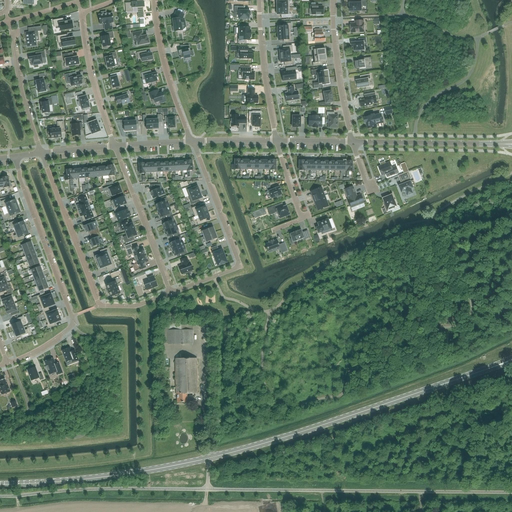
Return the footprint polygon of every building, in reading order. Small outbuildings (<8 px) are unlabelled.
[(136,0),(137,2),(125,3),(125,12),(133,11),(132,8),(137,8),(138,18),(143,18),(143,7),(144,7),(143,2),(142,2),(142,0),(136,0)] [(277,8),(289,8),(289,2),(290,2),(290,0),(281,0),(282,1),(276,2),(276,3),(275,3),(276,6),(277,6),(277,8)] [(359,0),(359,3),(350,3),(350,7),(350,11),(351,11),(351,13),(354,12),(354,11),(362,11),(361,6),(366,6),(365,0),(359,0)] [(317,3),(309,3),(309,9),(312,9),(312,15),(316,15),(316,16),(320,15),(320,14),(323,14),(323,13),(324,13),(324,9),(323,9),(323,6),(317,7),(317,3)] [(240,11),(241,7),(234,7),(234,14),(238,14),(238,15),(239,15),(239,19),(242,19),(242,20),(246,20),(246,19),(249,19),(249,16),(250,16),(250,12),(249,12),(249,11),(240,11)] [(289,8),(277,8),(277,10),(276,10),(276,14),(277,13),(277,15),(282,15),(282,18),(291,18),(291,14),(289,14),(289,8)] [(113,22),(112,13),(106,14),(105,12),(101,12),(101,15),(98,15),(100,24),(104,24),(105,30),(112,29),(111,23),(113,22)] [(182,20),(184,14),(176,12),(174,16),(176,17),(175,19),(172,19),(173,26),(172,27),(173,32),(186,30),(184,21),(182,20)] [(64,18),(53,20),(54,27),(59,26),(60,31),(73,29),(72,26),(73,26),(72,22),(71,21),(64,22),(64,18)] [(351,33),(364,32),(364,23),(363,24),(363,21),(355,21),(355,24),(350,24),(351,33)] [(284,27),(277,27),(278,34),(290,33),(290,29),(291,29),(291,23),(284,24),(284,27)] [(238,34),(250,34),(250,31),(249,31),(249,28),(246,28),(246,25),(238,24),(238,34)] [(37,36),(36,32),(41,31),(41,27),(33,27),(34,32),(25,33),(27,47),(36,46),(35,36),(37,36)] [(322,30),(315,30),(315,34),(312,34),(312,38),(314,38),(314,42),(324,41),(324,37),(322,37),(322,30)] [(109,39),(113,38),(112,32),(105,33),(106,36),(101,37),(103,47),(104,47),(104,48),(108,48),(108,47),(111,46),(109,39)] [(142,32),(132,34),(134,41),(137,41),(138,45),(149,43),(148,39),(147,39),(146,36),(143,37),(142,32)] [(290,33),(278,34),(278,40),(285,40),(285,43),(292,42),(292,36),(290,36),(290,33)] [(250,38),(250,34),(238,34),(238,43),(246,44),(246,41),(249,41),(249,38),(250,38)] [(65,36),(57,38),(58,44),(62,44),(63,48),(75,46),(73,38),(66,39),(65,36)] [(359,42),(352,43),(352,47),(353,47),(353,51),(354,51),(354,52),(359,52),(359,50),(364,50),(364,45),(366,44),(366,39),(359,39),(359,42)] [(279,54),(279,56),(290,55),(290,54),(291,52),(292,52),(292,45),(282,46),(283,50),(279,50),(279,51),(278,51),(278,54),(279,54)] [(189,46),(182,46),(183,50),(178,51),(179,55),(180,58),(184,58),(184,59),(190,58),(189,56),(191,56),(189,49),(188,46),(189,46)] [(325,49),(318,49),(318,46),(311,47),(311,50),(313,50),(314,56),(326,55),(325,49)] [(248,47),(238,47),(237,53),(240,53),(240,59),(252,59),(252,51),(248,50),(248,47)] [(151,53),(147,54),(146,51),(136,53),(138,59),(140,59),(142,60),(142,62),(152,60),(152,59),(153,59),(152,55),(151,56),(151,53)] [(41,58),(45,58),(44,52),(36,53),(36,57),(29,58),(30,62),(31,66),(34,65),(34,68),(38,67),(37,65),(42,64),(41,58)] [(77,57),(72,58),(71,53),(62,55),(64,62),(66,62),(66,66),(70,65),(70,66),(74,66),(74,65),(78,64),(77,57)] [(110,57),(105,58),(107,68),(108,68),(108,69),(112,68),(112,67),(114,67),(113,59),(116,58),(115,53),(109,54),(110,57)] [(290,55),(279,56),(280,59),(279,59),(279,62),(280,62),(280,63),(284,62),(284,66),(294,65),(293,58),(291,59),(290,57),(290,55)] [(319,62),(326,62),(326,55),(314,56),(314,63),(312,63),(313,66),(320,65),(319,62)] [(359,59),(359,61),(354,61),(356,70),(360,69),(361,71),(365,70),(365,68),(371,67),(370,66),(371,65),(371,64),(370,64),(369,57),(359,59)] [(288,71),(281,72),(282,81),(296,79),(295,70),(297,70),(297,67),(288,68),(288,71)] [(254,80),(254,72),(250,72),(250,68),(240,68),(240,74),(242,74),(242,80),(254,80)] [(315,70),(311,70),(312,76),(315,75),(315,79),(318,79),(317,79),(328,77),(328,75),(329,74),(329,71),(328,71),(327,70),(320,71),(320,73),(317,73),(315,70)] [(110,78),(112,88),(116,87),(116,88),(120,87),(119,83),(118,83),(117,76),(121,75),(120,72),(114,74),(115,77),(110,78)] [(156,73),(149,75),(148,72),(141,73),(142,79),(145,79),(146,84),(151,83),(152,85),(155,84),(154,82),(158,81),(157,77),(156,73)] [(45,86),(43,80),(42,77),(45,77),(44,73),(38,74),(39,78),(40,80),(35,81),(36,86),(37,88),(36,88),(36,89),(37,89),(38,93),(46,91),(45,90),(47,90),(46,85),(45,86)] [(81,76),(75,77),(74,73),(65,75),(67,84),(70,83),(71,86),(76,85),(76,87),(80,86),(80,84),(83,84),(82,80),(81,76)] [(358,88),(369,86),(368,79),(370,79),(370,75),(362,76),(363,80),(356,81),(356,82),(355,82),(356,85),(357,85),(358,88)] [(330,80),(329,80),(328,77),(317,79),(318,79),(318,83),(313,83),(313,89),(318,88),(319,84),(322,84),(322,86),(329,84),(329,83),(330,83),(330,80)] [(293,86),(287,87),(288,93),(284,93),(286,101),(299,99),(297,91),(294,92),(293,86)] [(246,103),(257,103),(257,96),(254,95),(254,89),(247,89),(247,95),(246,95),(246,103)] [(162,93),(159,94),(158,90),(149,93),(151,99),(153,99),(155,103),(159,101),(160,104),(165,102),(162,93)] [(127,95),(129,95),(128,91),(122,93),(123,96),(116,98),(117,104),(121,103),(122,105),(129,103),(127,95)] [(330,106),(330,102),(333,102),(331,91),(323,93),(325,102),(321,103),(322,106),(330,106)] [(81,92),(76,94),(77,97),(78,96),(79,98),(78,98),(79,102),(77,102),(79,106),(80,106),(81,110),(84,109),(84,110),(89,109),(88,108),(89,108),(88,103),(89,103),(88,100),(87,100),(86,96),(82,97),(82,95),(81,92)] [(375,92),(364,94),(364,98),(366,98),(366,100),(360,101),(361,107),(367,106),(372,106),(372,104),(376,103),(375,96),(375,92)] [(49,113),(48,105),(58,104),(57,95),(51,97),(51,98),(45,99),(45,102),(41,103),(41,105),(42,109),(42,113),(45,113),(45,116),(49,115),(49,113)] [(334,112),(326,112),(326,116),(329,116),(329,120),(328,120),(328,123),(328,128),(337,128),(337,115),(334,115),(334,112)] [(152,129),(152,119),(146,119),(146,115),(142,116),(143,122),(146,122),(146,130),(152,129)] [(157,118),(152,119),(152,129),(158,129),(158,121),(162,121),(161,115),(157,115),(157,118)] [(239,115),(231,115),(231,126),(239,126),(239,123),(245,124),(245,117),(239,117),(239,115)] [(369,117),(364,118),(365,123),(367,122),(368,128),(376,126),(376,124),(383,123),(382,118),(381,118),(380,115),(374,116),(374,115),(369,116),(369,117)] [(174,116),(164,117),(165,121),(168,121),(168,128),(175,128),(175,124),(175,119),(174,119),(174,116)] [(252,116),(249,116),(249,123),(252,123),(252,126),(255,126),(255,127),(260,127),(260,125),(261,125),(261,121),(260,121),(260,116),(252,116)] [(292,121),(291,121),(291,125),(292,125),(292,127),(297,127),(300,127),(300,124),(303,124),(303,117),(300,117),(300,116),(292,116),(292,121)] [(313,117),(308,117),(308,126),(312,126),(312,128),(317,128),(317,126),(321,126),(321,117),(317,117),(317,116),(313,116),(313,117)] [(135,121),(129,121),(130,131),(136,131),(135,123),(138,123),(138,117),(135,117),(135,121)] [(123,120),(120,121),(121,124),(124,123),(124,131),(130,131),(129,121),(124,122),(123,120)] [(50,131),(47,131),(48,135),(50,135),(50,138),(61,137),(61,133),(64,133),(63,121),(56,122),(57,129),(49,130),(50,131)] [(96,121),(88,124),(92,134),(100,131),(96,121)] [(79,124),(71,124),(71,128),(71,132),(72,132),(72,136),(80,135),(79,129),(82,129),(82,123),(78,123),(79,124)] [(240,170),(240,159),(234,159),(234,165),(232,165),(232,170),(240,170)] [(194,170),(193,166),(192,166),(192,160),(186,161),(187,171),(194,170)] [(384,162),(380,163),(381,166),(378,167),(382,176),(386,174),(387,177),(399,173),(396,166),(392,168),(390,162),(385,164),(384,162)] [(108,166),(108,176),(116,176),(115,170),(114,171),(113,165),(108,166)] [(65,180),(73,180),(72,169),(66,170),(67,175),(64,175),(65,180)] [(398,176),(401,183),(405,181),(406,183),(403,184),(399,186),(402,193),(405,191),(407,196),(413,193),(411,189),(413,188),(410,182),(409,182),(408,180),(411,178),(408,172),(398,176)] [(12,187),(10,182),(9,182),(8,177),(2,178),(4,188),(12,187)] [(270,187),(270,184),(263,183),(262,186),(265,187),(267,192),(268,191),(271,199),(276,197),(277,198),(281,196),(280,195),(281,195),(280,191),(281,191),(279,187),(270,190),(269,187),(270,187)] [(158,184),(152,185),(154,190),(150,192),(151,194),(153,198),(164,194),(163,190),(160,191),(159,188),(158,184)] [(109,186),(103,189),(104,192),(108,190),(111,197),(122,192),(119,186),(112,188),(111,186),(109,186)] [(185,188),(188,196),(200,192),(199,190),(197,187),(191,189),(190,186),(185,188)] [(348,200),(351,208),(363,203),(362,200),(363,199),(362,195),(360,196),(360,195),(356,196),(353,187),(345,190),(348,199),(348,200)] [(323,209),(323,208),(328,206),(326,201),(325,201),(322,192),(323,192),(321,188),(311,191),(314,201),(315,200),(319,210),(322,208),(323,209)] [(200,192),(188,196),(191,205),(197,203),(196,200),(202,198),(200,194),(200,192)] [(75,204),(78,210),(89,206),(87,200),(89,199),(87,194),(75,199),(76,202),(77,202),(77,203),(75,204)] [(392,195),(386,197),(386,199),(384,200),(385,203),(384,203),(387,212),(394,209),(394,207),(398,206),(395,200),(394,200),(392,195)] [(125,197),(124,197),(123,197),(113,200),(115,205),(112,206),(114,211),(124,207),(123,205),(126,204),(125,201),(126,200),(125,197)] [(7,199),(1,202),(3,208),(5,207),(7,210),(17,206),(15,200),(8,202),(7,199)] [(157,204),(155,205),(156,207),(157,211),(169,207),(168,203),(165,204),(163,199),(159,201),(160,203),(159,203),(157,204)] [(289,215),(286,206),(280,208),(279,204),(272,207),(274,213),(277,212),(280,218),(289,215)] [(17,206),(7,210),(8,214),(6,214),(8,220),(14,218),(13,215),(20,212),(17,206)] [(89,206),(78,210),(80,217),(82,216),(82,218),(83,221),(95,216),(93,211),(92,212),(89,206)] [(198,206),(191,208),(195,217),(198,216),(198,215),(207,212),(205,206),(199,209),(198,206)] [(127,210),(125,210),(124,207),(114,211),(118,221),(129,217),(129,216),(130,215),(129,212),(128,212),(127,210)] [(170,210),(169,207),(157,211),(160,217),(165,216),(165,218),(170,216),(168,211),(170,210)] [(207,212),(198,215),(198,216),(199,218),(196,220),(198,225),(204,223),(203,220),(209,218),(207,212)] [(166,223),(162,224),(163,226),(165,230),(176,226),(175,222),(173,223),(171,218),(166,220),(167,222),(166,222),(166,223)] [(313,218),(305,220),(307,229),(310,228),(311,231),(314,231),(313,228),(316,228),(313,218)] [(321,233),(331,229),(328,219),(317,223),(319,227),(316,228),(318,233),(321,232),(321,233)] [(132,223),(129,224),(128,220),(118,224),(121,231),(124,230),(125,233),(134,229),(134,228),(135,228),(133,224),(132,223)] [(15,221),(9,223),(11,229),(13,228),(15,232),(25,228),(23,221),(17,224),(15,221)] [(95,222),(84,226),(86,233),(90,231),(91,235),(97,233),(94,227),(97,226),(95,222)] [(178,230),(176,226),(165,230),(167,237),(172,235),(173,237),(177,235),(175,230),(178,230)] [(204,237),(215,233),(213,227),(209,228),(209,227),(205,229),(205,230),(202,231),(204,237)] [(25,228),(15,232),(16,235),(14,236),(16,242),(22,239),(21,236),(28,234),(25,228)] [(136,230),(135,230),(134,229),(125,233),(127,236),(123,237),(125,243),(133,240),(132,237),(137,235),(136,234),(137,234),(136,230)] [(307,230),(302,233),(301,230),(297,232),(297,231),(293,233),(290,234),(291,239),(290,239),(292,243),(296,242),(296,241),(303,238),(304,240),(310,237),(307,230)] [(97,233),(91,235),(93,239),(89,240),(91,247),(103,243),(101,239),(99,239),(97,233)] [(213,239),(217,238),(215,233),(204,237),(206,242),(209,241),(210,242),(214,240),(213,239)] [(184,245),(182,241),(180,242),(178,237),(173,239),(174,241),(173,242),(170,243),(170,245),(172,249),(184,245)] [(284,243),(279,245),(277,240),(273,241),(273,240),(269,242),(269,243),(265,244),(268,252),(279,248),(281,253),(287,251),(284,243)] [(23,251),(33,247),(31,242),(21,245),(23,251)] [(139,250),(137,245),(126,249),(128,256),(131,255),(134,257),(134,259),(145,255),(144,252),(145,252),(144,250),(143,249),(143,248),(142,249),(141,248),(140,249),(139,250)] [(184,255),(183,250),(185,249),(184,245),(172,249),(174,256),(179,254),(180,256),(184,255)] [(217,250),(218,250),(217,246),(211,248),(212,252),(214,251),(215,253),(214,253),(219,265),(222,264),(225,263),(225,262),(226,262),(221,250),(218,251),(217,250)] [(25,256),(35,253),(33,247),(23,251),(25,256)] [(107,248),(101,251),(102,254),(95,257),(95,258),(96,261),(96,260),(97,263),(111,258),(107,248)] [(27,261),(37,258),(35,253),(25,256),(27,261)] [(147,258),(146,257),(145,255),(134,259),(135,261),(134,264),(132,265),(134,272),(140,270),(146,268),(144,263),(145,263),(146,263),(147,262),(148,261),(147,261),(148,260),(147,258)] [(29,267),(39,263),(37,258),(27,261),(29,267)] [(111,258),(97,263),(98,265),(99,269),(99,268),(100,269),(107,266),(109,270),(115,268),(111,258)] [(190,262),(188,263),(186,258),(180,260),(182,265),(178,267),(181,274),(183,274),(183,275),(187,273),(187,272),(193,270),(190,262)] [(33,275),(42,272),(40,266),(30,270),(33,275)] [(113,282),(106,285),(110,297),(114,295),(115,297),(119,295),(118,294),(120,293),(116,285),(123,282),(119,271),(110,274),(113,282)] [(35,281),(44,277),(42,272),(33,275),(35,281)] [(153,276),(147,278),(145,274),(136,278),(139,285),(144,283),(146,290),(157,286),(153,276)] [(37,286),(46,282),(44,277),(35,281),(37,286)] [(39,292),(48,288),(46,282),(37,286),(39,292)] [(6,283),(0,285),(0,292),(6,290),(7,293),(12,291),(10,286),(8,287),(6,284),(6,283)] [(10,293),(4,295),(6,299),(2,300),(3,305),(4,304),(5,307),(14,303),(10,293)] [(43,294),(37,296),(38,299),(40,304),(52,299),(50,294),(44,297),(43,294)] [(52,299),(40,304),(42,309),(41,309),(43,312),(49,310),(48,307),(54,304),(52,299)] [(14,303),(5,307),(6,309),(5,310),(7,314),(10,313),(11,316),(18,314),(14,303)] [(49,310),(43,312),(44,315),(46,320),(58,315),(56,310),(50,313),(49,310)] [(58,315),(46,320),(48,325),(47,325),(48,328),(55,326),(54,323),(60,320),(58,315)] [(23,327),(21,324),(25,323),(22,317),(16,319),(17,323),(11,325),(14,331),(23,327)] [(180,344),(193,344),(193,330),(192,330),(192,323),(160,324),(160,344),(168,344),(180,344)] [(30,336),(27,329),(25,330),(24,327),(23,327),(14,331),(14,333),(13,333),(14,336),(15,336),(16,337),(22,334),(23,338),(30,336)] [(70,348),(62,351),(66,362),(71,360),(72,362),(78,360),(74,350),(71,352),(70,348)] [(46,370),(47,371),(48,370),(49,375),(57,372),(58,374),(62,373),(59,362),(55,364),(53,358),(44,362),(46,366),(45,367),(46,370)] [(197,359),(175,359),(176,395),(177,395),(177,403),(187,402),(186,393),(197,393),(197,359)] [(28,370),(27,370),(31,381),(39,378),(40,380),(44,379),(41,373),(38,375),(35,367),(31,369),(31,368),(27,369),(28,370)] [(0,383),(0,385),(0,384),(0,391),(1,395),(10,392),(6,382),(6,383),(4,379),(0,380),(0,383)]
